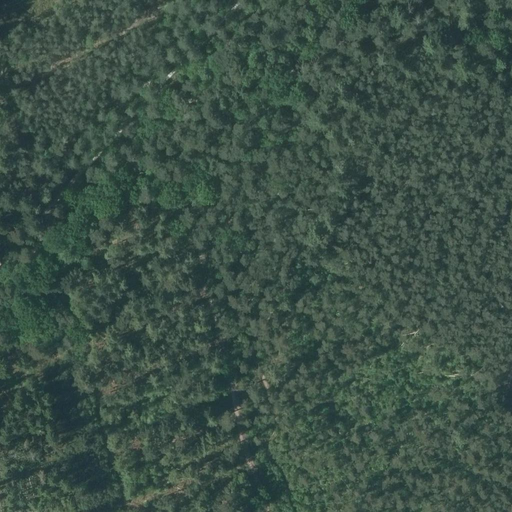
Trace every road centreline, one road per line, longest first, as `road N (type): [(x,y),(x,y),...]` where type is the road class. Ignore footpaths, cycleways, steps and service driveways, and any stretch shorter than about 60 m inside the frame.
road 1 (track): [(266,511),(176,193)]
road 2 (track): [(287,0),(136,159)]
road 3 (track): [(0,76),(23,151),(68,185)]
